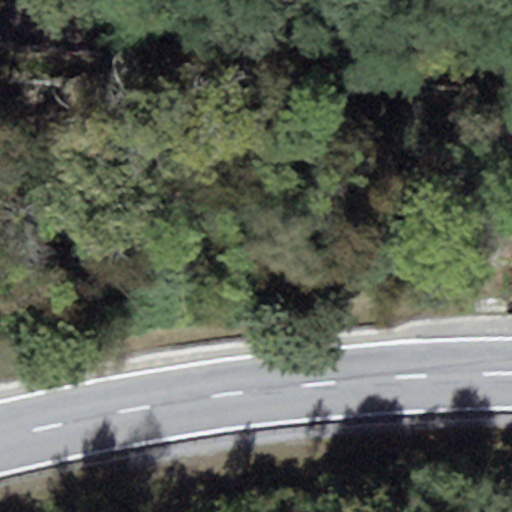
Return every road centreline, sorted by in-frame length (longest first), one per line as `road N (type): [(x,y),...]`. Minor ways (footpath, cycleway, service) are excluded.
road 1 (primary): [(0,438),(260,391),(511,374)]
road 2 (track): [(511,74),(0,5)]
